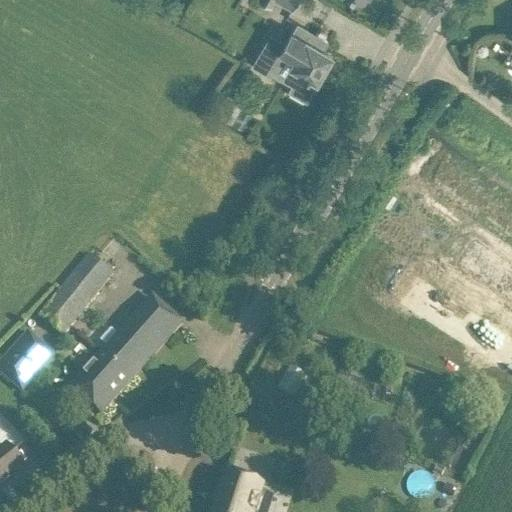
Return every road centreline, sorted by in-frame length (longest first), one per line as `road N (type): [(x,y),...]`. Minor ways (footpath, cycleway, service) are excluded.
road 1 (tertiary): [(182,448),(441,0)]
road 2 (residential): [(15,511),(115,436),(142,430),(182,448)]
